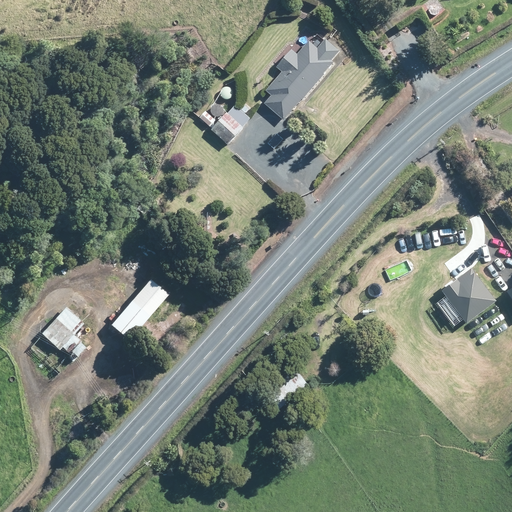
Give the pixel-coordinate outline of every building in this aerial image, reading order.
[(448,16),(437,0),(433,0),(422,7),(434,25),(448,16)] [(300,57),(291,49),(275,69),(284,76),(268,96),(273,100),(265,110),(283,125),(340,54),(322,39),(316,47),(311,43),(300,57)] [(219,123),(212,130),(228,146),(252,121),(236,105),(219,123)] [(212,130),(219,123),(206,110),(198,118),(212,130)] [(496,303),(472,271),(444,292),(467,324),(496,303)] [(167,297),(149,282),(111,327),(129,342),(167,297)] [(42,336),(73,363),(86,348),(74,336),(84,325),(66,309),(42,336)]
